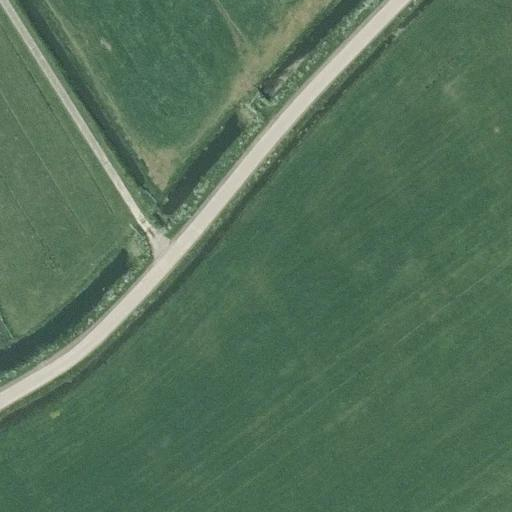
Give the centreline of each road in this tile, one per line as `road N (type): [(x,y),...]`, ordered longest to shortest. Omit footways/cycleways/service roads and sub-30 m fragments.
road 1 (tertiary): [(0,401),(112,322),(399,0)]
road 2 (track): [(2,0),(170,256)]
